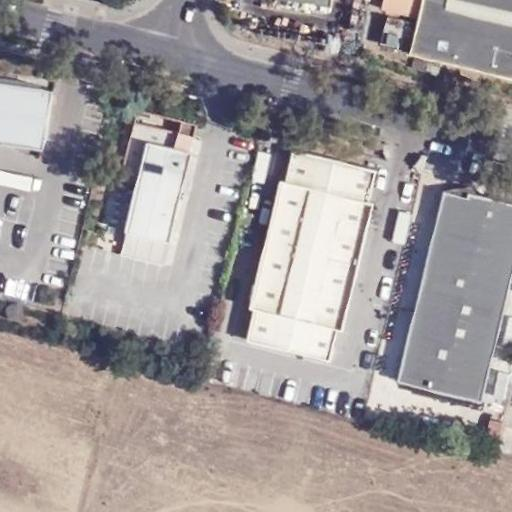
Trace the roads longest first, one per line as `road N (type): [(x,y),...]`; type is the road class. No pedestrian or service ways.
road 1 (tertiary): [(511,137),(175,53)]
road 2 (tertiary): [(175,53),(0,14)]
